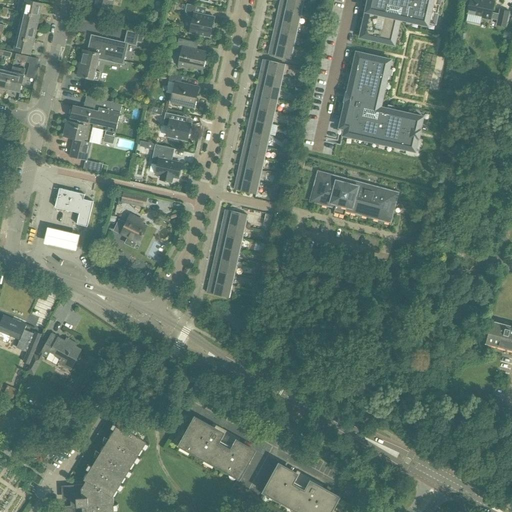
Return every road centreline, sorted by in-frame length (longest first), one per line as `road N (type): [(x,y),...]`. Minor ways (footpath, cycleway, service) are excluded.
road 1 (residential): [(401,240),(200,191)]
road 2 (residential): [(243,0),(200,191)]
road 3 (residential): [(146,348),(38,511)]
road 4 (tertiary): [(442,480),(292,399)]
road 5 (tertiary): [(292,399),(148,321)]
road 6 (unclassified): [(349,0),(316,148)]
road 7 (tertiary): [(148,321),(10,261)]
road 8 (residential): [(10,261),(40,121)]
road 9 (residential): [(200,191),(191,244),(148,321)]
road 10 (residential): [(40,121),(68,0)]
